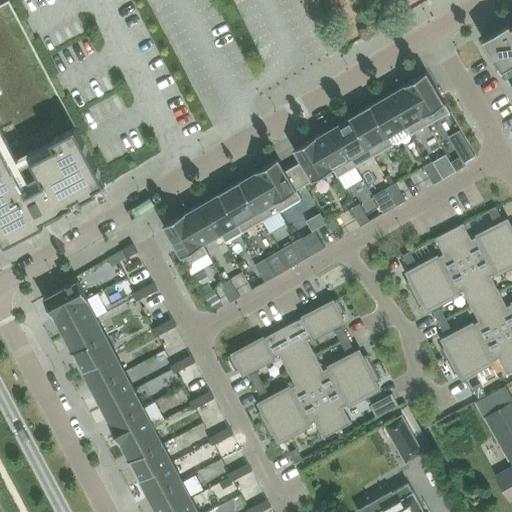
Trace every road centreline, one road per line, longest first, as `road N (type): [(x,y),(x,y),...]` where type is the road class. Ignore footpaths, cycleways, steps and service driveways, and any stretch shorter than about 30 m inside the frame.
road 1 (residential): [(125,210),(433,28)]
road 2 (residential): [(106,511),(0,309)]
road 3 (residential): [(191,334),(284,511)]
road 4 (residential): [(341,249),(404,326),(418,380),(446,401)]
road 5 (residential): [(341,249),(504,156)]
road 6 (residential): [(191,334),(341,249)]
road 7 (residential): [(433,28),(504,156)]
road 8 (residential): [(0,284),(125,210)]
road 9 (unknown): [(281,120),(341,249)]
road 10 (residential): [(125,210),(191,334)]
road 11 (tertiary): [(62,511),(0,394)]
